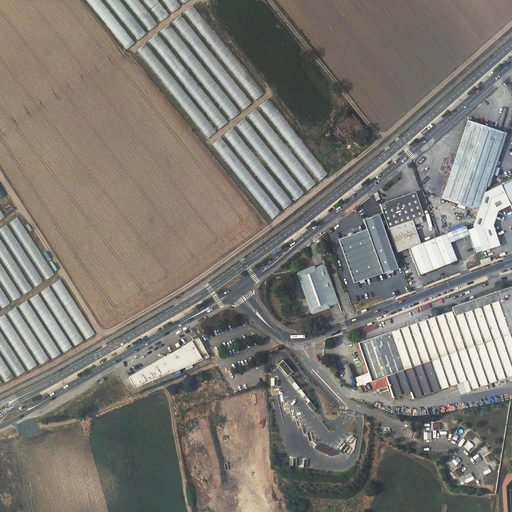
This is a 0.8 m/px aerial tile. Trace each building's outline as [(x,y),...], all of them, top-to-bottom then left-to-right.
[(101,0),(85,0),(126,49),(135,42),(101,0)] [(120,0),(105,0),(137,40),(147,33),(120,0)] [(139,0),(123,0),(149,31),(158,23),(139,0)] [(157,0),(142,0),(160,22),(169,14),(157,0)] [(176,0),(161,0),(172,12),(181,5),(176,0)] [(193,5),(184,13),(254,101),(264,93),(193,5)] [(181,15),(172,22),(242,110),(252,103),(181,15)] [(169,24),(160,32),(231,120),(240,112),(169,24)] [(158,34),(148,41),(219,129),(229,122),(158,34)] [(146,43),(136,51),(207,139),(217,131),(146,43)] [(319,181),(328,174),(268,99),(259,106),(319,181)] [(308,192),(317,185),(256,109),(247,116),(308,192)] [(364,129),(351,113),(347,117),(344,114),(337,121),(338,122),(336,124),(337,125),(335,127),(348,143),(364,129)] [(295,200),(304,193),(245,118),(236,126),(295,200)] [(506,133),(468,121),(443,199),(473,209),(472,213),(477,215),(484,193),(485,189),(488,188),(494,169),(502,146),(506,133)] [(284,209),(293,202),(233,128),(224,135),(284,209)] [(273,220),(282,213),(221,137),(212,145),(273,220)] [(511,179),(484,193),(477,215),(473,225),(474,228),(482,251),(482,252),(499,245),(493,226),(498,211),(510,205),(511,209),(511,179)] [(421,243),(412,221),(424,217),(415,193),(380,206),(397,253),(409,248),(421,243)] [(0,198),(0,203),(3,209),(10,205),(5,196),(0,198)] [(377,214),(364,218),(368,227),(339,238),(355,282),(397,267),(377,214)] [(18,217),(9,223),(46,280),(55,274),(18,217)] [(7,224),(0,228),(0,233),(35,287),(43,281),(7,224)] [(448,243),(467,236),(465,232),(464,227),(445,234),(448,243)] [(467,236),(474,254),(482,251),(474,228),(465,232),(467,236)] [(409,248),(419,275),(455,262),(448,243),(445,234),(421,243),(409,248)] [(0,238),(0,257),(23,294),(32,288),(0,238)] [(0,262),(0,281),(12,301),(21,295),(0,262)] [(338,299),(324,264),(315,267),(314,265),(297,272),(313,314),(330,308),(328,302),(338,299)] [(60,279),(51,285),(86,339),(95,334),(60,279)] [(0,286),(0,306),(1,308),(11,302),(0,286)] [(451,312),(358,345),(368,375),(371,384),(373,390),(387,386),(392,400),(410,394),(412,400),(456,385),(466,382),(469,391),(511,376),(511,286),(473,301),(471,297),(466,298),(468,302),(450,309),(451,312)] [(49,287),(40,292),(75,346),(83,340),(49,287)] [(38,294),(29,299),(63,352),(72,347),(38,294)] [(27,301),(18,306),(52,359),(61,353),(27,301)] [(16,308),(7,313),(40,365),(49,359),(16,308)] [(5,315),(0,317),(0,325),(29,370),(37,365),(5,315)] [(0,331),(0,350),(17,376),(25,371),(0,331)] [(193,331),(192,331),(194,335),(190,337),(192,340),(128,375),(135,387),(209,358),(193,331)] [(0,355),(0,374),(5,382),(13,377),(0,355)] [(282,361),(277,365),(287,376),(292,372),(282,361)] [(371,384),(368,375),(355,380),(358,388),(371,384)] [(287,379),(286,381),(290,386),(294,382),(290,377),(287,379)] [(469,391),(466,382),(456,385),(460,397),(470,393),(469,391)] [(300,389),(297,392),(302,398),(305,395),(300,389)] [(310,401),(306,404),(312,411),(315,408),(310,401)] [(473,435),(467,431),(463,436),(468,441),(473,435)] [(457,433),(454,438),(460,441),(462,436),(457,433)] [(314,447),(313,449),(329,457),(332,453),(316,445),(315,445),(314,447)] [(476,452),(471,456),(475,462),(481,458),(476,452)] [(489,452),(483,456),(487,463),(493,459),(489,452)] [(463,460),(457,464),(461,471),(467,467),(463,460)] [(456,468),(450,472),(455,478),(461,474),(456,468)]
